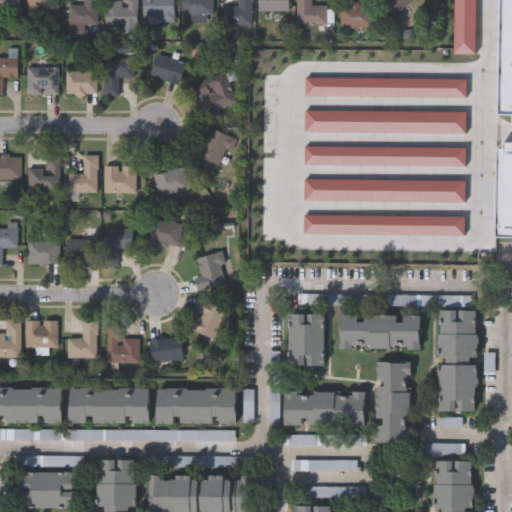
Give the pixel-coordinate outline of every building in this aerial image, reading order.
[(0,0),(19,0),(19,15),(0,15),(0,0)] [(25,13),(25,0),(55,0),(55,14),(25,13)] [(97,0),(97,23),(69,23),(69,5),(83,5),(83,0),(97,0)] [(106,24),(105,0),(174,0),(174,20),(149,20),(148,0),(136,0),(136,24),(106,24)] [(212,0),(212,13),(181,13),(181,0),(212,0)] [(223,24),(223,5),(237,5),(237,0),(253,0),(253,24),(223,24)] [(291,0),(291,15),(259,15),(259,0),(291,0)] [(297,25),(297,0),(312,0),(312,4),(327,4),(327,25),(297,25)] [(412,0),(394,15),(381,0),(412,0)] [(475,0),(475,55),(454,55),(454,0),(475,0)] [(499,0),(511,0),(511,118),(499,118),(499,0)] [(372,26),(341,27),(340,3),(372,2),(372,26)] [(185,60),(181,83),(150,77),(155,55),(185,60)] [(0,56),(17,56),(17,77),(0,77),(0,56)] [(118,95),(103,95),(103,57),(132,57),(132,75),(118,75),(118,95)] [(57,67),(57,93),(25,93),(25,67),(57,67)] [(95,70),(95,93),(64,93),(64,70),(95,70)] [(191,81),(225,73),(231,101),(213,105),(210,93),(195,96),(191,81)] [(465,97),(305,96),(305,77),(465,78),(465,97)] [(465,131),(305,130),(305,111),(465,112),(465,131)] [(234,137),(220,165),(201,155),(215,128),(234,137)] [(496,143),(511,143),(511,238),(496,238),(496,143)] [(465,165),(305,164),(305,145),(465,146),(465,165)] [(27,190),(27,167),(44,167),(44,153),(59,153),(59,190),(27,190)] [(97,192),(68,192),(68,172),(83,172),(83,154),(97,154),(97,192)] [(0,155),(20,155),(20,178),(0,178),(0,155)] [(104,192),(104,165),(136,165),(136,192),(104,192)] [(189,187),(159,196),(153,173),(183,165),(189,187)] [(465,199),(305,198),(305,179),(465,180),(465,199)] [(465,235),(305,234),(305,215),(465,216),(465,235)] [(178,246),(147,242),(150,219),(181,222),(178,246)] [(0,225),(15,225),(16,246),(1,246),(1,264),(0,264),(0,225)] [(133,247),(117,247),(117,265),(103,265),(103,228),(133,228),(133,247)] [(95,239),(95,262),(66,262),(66,239),(95,239)] [(26,263),(26,240),(59,240),(59,263),(26,263)] [(226,285),(200,289),(195,256),(221,252),(226,285)] [(228,315),(208,340),(188,324),(208,299),(228,315)] [(438,311),(476,311),(476,362),(438,362),(438,311)] [(324,314),(324,366),(289,366),(289,314),(324,314)] [(420,316),(420,350),(339,349),(340,315),(420,316)] [(0,333),(4,333),(4,319),(20,319),(20,357),(0,357),(0,333)] [(25,347),(25,320),(56,320),(56,347),(25,347)] [(67,357),(67,338),(82,338),(82,320),(97,320),(97,357),(67,357)] [(121,338),(139,338),(139,362),(108,362),(108,328),(121,328),(121,338)] [(183,359),(152,362),(150,339),(181,337),(183,359)] [(375,444),(376,363),(410,363),(409,444),(375,444)] [(438,365),(476,365),(476,412),(438,412),(438,365)] [(61,424),(0,424),(0,388),(61,389),(61,424)] [(68,388),(149,389),(148,424),(68,424),(68,388)] [(156,389),(236,389),(236,424),(156,425),(156,389)] [(284,393),(365,393),(365,426),(284,426),(284,393)] [(96,511),(96,460),(133,460),(133,511),(96,511)] [(434,511),(435,461),(472,461),(471,511),(434,511)] [(18,508),(18,473),(73,473),(73,508),(18,508)] [(251,511),(148,511),(149,476),(251,477),(251,511)]
